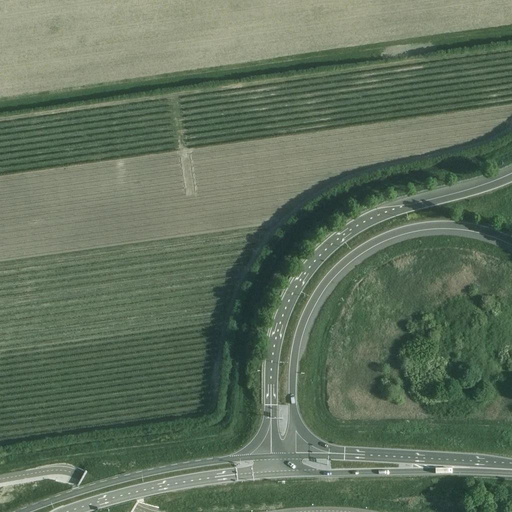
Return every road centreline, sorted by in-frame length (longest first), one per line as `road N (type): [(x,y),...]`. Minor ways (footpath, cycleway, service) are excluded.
road 1 (motorway): [(511,175),(382,216),(319,258),(293,292),(277,335),(271,456)]
road 2 (motorway): [(293,457),(296,345),(314,301),(340,268),(380,241),(434,226),(511,242)]
road 3 (tertiary): [(271,456),(148,473),(23,511)]
road 4 (tertiary): [(73,511),(191,483),(283,473)]
road 5 (secondary): [(283,473),(434,467)]
road 6 (secondary): [(434,467),(293,457)]
